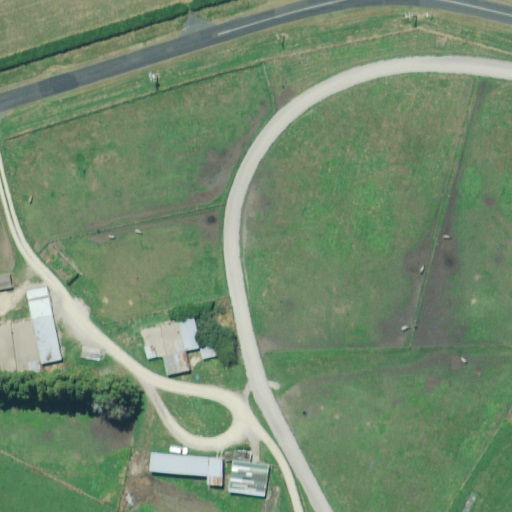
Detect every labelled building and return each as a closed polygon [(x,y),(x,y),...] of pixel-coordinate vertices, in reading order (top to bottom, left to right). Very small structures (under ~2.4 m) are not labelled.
[(0,291),(16,289),(13,274),(0,276),(0,291)] [(65,361),(51,290),(31,294),(45,365),(65,361)] [(204,349),(197,318),(182,321),(176,323),(143,330),(150,360),(167,357),(171,376),(193,371),(189,352),(204,349)] [(223,357),(221,345),(204,348),(206,360),(223,357)] [(228,460),(156,454),(155,473),(212,477),(211,486),(226,487),(228,460)] [(273,466),(236,462),(232,493),(269,497),(273,466)]
